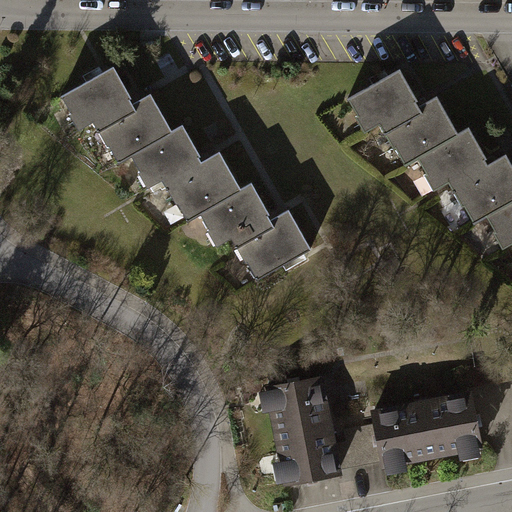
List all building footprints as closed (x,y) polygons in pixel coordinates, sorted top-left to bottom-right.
[(425,104),(403,67),(349,98),(371,136),(387,126),(410,165),(420,159),(465,133),(442,94),(425,104)] [(112,72),(61,100),(79,133),(94,125),(117,166),(131,159),(172,136),(151,98),(132,109),(112,72)] [(478,125),(465,133),(420,159),(438,190),(453,181),(477,222),(489,215),(511,201),(511,158),(500,165),(478,125)] [(172,136),(131,159),(149,192),(164,184),(187,224),(202,216),(241,194),(220,157),(202,167),(182,131),(172,136)] [(262,183),(241,194),(202,216),(218,245),(239,234),(262,276),(314,247),(293,209),(281,216),(262,183)] [(511,201),(489,215),(508,248),(511,245),(511,201)] [(330,385),(274,396),(292,487),(349,475),(330,385)] [(474,396),(376,416),(387,470),(485,450),(474,396)]
